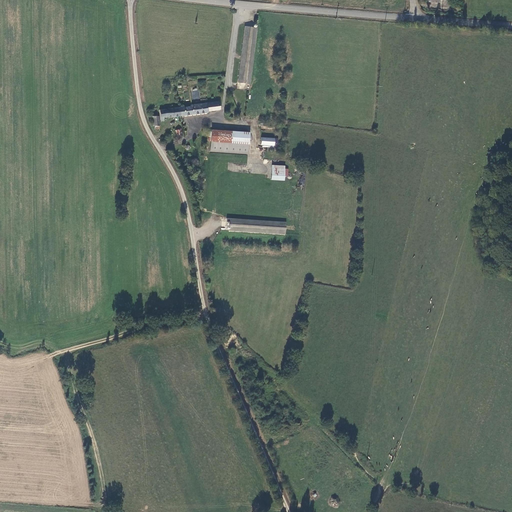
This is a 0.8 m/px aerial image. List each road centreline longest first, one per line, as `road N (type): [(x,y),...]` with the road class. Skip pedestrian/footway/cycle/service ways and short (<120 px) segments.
road 1 (unclassified): [(129,0),(140,110),(183,195),(209,328),(288,511)]
road 2 (tertiary): [(201,0),(414,18)]
road 3 (track): [(205,315),(0,367)]
road 4 (track): [(103,511),(101,468),(65,350)]
